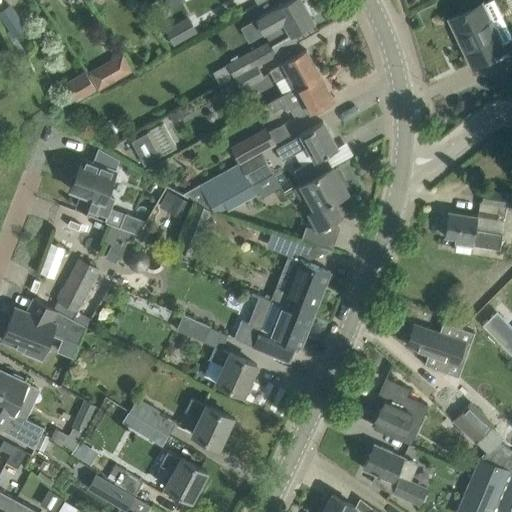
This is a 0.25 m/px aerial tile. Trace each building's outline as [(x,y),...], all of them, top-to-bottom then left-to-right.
[(257,19),(269,40),(271,39),(278,53),(297,43),(292,34),(313,22),(301,0),(289,0),(276,8),(257,19)] [(27,28),(11,4),(0,11),(0,17),(9,30),(5,32),(23,57),(28,53),(16,36),(27,28)] [(472,64),(503,50),(481,5),(450,19),(472,64)] [(189,16),(165,30),(174,45),(197,32),(189,16)] [(224,84),(258,65),(278,53),(271,39),(269,40),(227,63),(227,64),(213,72),(220,85),(223,84),(224,84)] [(296,87),(319,74),(306,49),(283,62),(283,63),(269,70),(275,81),(289,74),(296,87)] [(129,71),(122,58),(106,66),(113,80),(129,71)] [(241,90),(265,77),(258,65),(224,84),(229,94),(240,89),(241,90)] [(78,100),(94,91),(84,73),(68,83),(78,100)] [(333,99),(319,74),(296,87),(268,102),(272,112),(284,105),(286,109),(290,108),(296,119),(310,111),(333,99)] [(301,135),(285,143),(276,148),(283,160),(307,146),(314,159),(294,170),(302,184),(332,166),(325,154),(337,147),(323,121),(300,134),(301,135)] [(164,123),(131,141),(144,165),(177,148),(164,123)] [(230,147),(239,163),(240,165),(262,152),(262,154),(278,145),(266,127),(230,147)] [(270,174),(273,173),(262,154),(262,152),(240,165),(252,185),(256,183),(262,194),(277,186),(270,174)] [(115,171),(82,158),(70,189),(81,193),(77,207),(96,214),(97,213),(107,216),(114,198),(106,195),(115,171)] [(252,185),(240,165),(239,163),(183,194),(207,207),(212,206),(214,210),(227,207),(228,209),(256,193),(252,185)] [(339,179),(332,166),(302,184),(294,188),(300,199),(307,195),(308,197),(315,209),(308,213),(317,230),(345,214),(336,199),(347,193),(345,189),(349,187),(343,176),(339,179)] [(481,202),(507,206),(511,207),(511,193),(483,189),(481,202)] [(211,211),(194,201),(186,227),(202,234),(211,211)] [(448,211),(444,236),(456,238),(454,250),(472,253),(473,244),(500,248),(502,233),(477,229),(479,216),(448,211)] [(125,213),(120,227),(138,233),(144,224),(138,222),(139,219),(125,213)] [(128,238),(117,232),(105,255),(116,261),(128,238)] [(77,311),(98,270),(79,259),(57,301),(77,311)] [(281,304),(313,316),(330,271),(298,259),(281,304)] [(41,359),(51,334),(52,332),(63,336),(63,337),(78,343),(85,325),(34,297),(26,311),(15,306),(2,340),(24,349),(23,352),(41,359)] [(313,316),(281,304),(270,332),(242,321),(235,338),(255,347),(271,354),(277,339),(301,348),(313,316)] [(205,341),(211,327),(175,311),(170,323),(177,327),(177,328),(205,341)] [(511,334),(493,314),(482,324),(511,354),(511,334)] [(414,324),(406,345),(425,351),(428,353),(424,364),(458,377),(474,333),(443,321),(439,333),(433,330),(414,324)] [(254,383),(250,380),(257,365),(229,352),(229,353),(214,346),(209,359),(223,365),(216,381),(243,394),(244,392),(249,394),(254,383)] [(0,428),(34,448),(44,427),(17,414),(24,399),(21,397),(27,383),(23,381),(22,377),(14,373),(11,375),(0,370),(0,428)] [(416,429),(418,424),(426,406),(411,399),(412,398),(384,385),(378,398),(383,400),(372,424),(401,438),(407,425),(416,429)] [(138,397),(129,412),(151,425),(158,413),(159,410),(138,397)] [(233,417),(215,409),(206,404),(205,405),(191,398),(185,410),(200,417),(192,433),(219,446),(233,417)] [(98,407),(86,401),(72,427),(84,433),(98,407)] [(469,401),(452,420),(456,425),(458,426),(472,440),(475,442),(493,423),(469,401)] [(0,445),(0,448),(10,454),(15,446),(3,439),(0,445)] [(96,455),(78,443),(72,452),(91,463),(96,455)] [(403,457),(392,452),(374,444),(363,468),(376,474),(372,482),(419,505),(427,488),(410,480),(417,464),(403,457)] [(10,454),(6,461),(17,468),(21,460),(26,452),(15,446),(10,454)] [(165,486),(174,491),(192,500),(207,471),(180,457),(180,458),(167,450),(159,464),(173,472),(165,486)] [(511,511),(511,470),(480,457),(473,474),(502,486),(491,511),(511,511)] [(123,468),(114,482),(135,494),(142,483),(144,480),(123,468)] [(473,474),(456,511),(491,511),(502,486),(473,474)] [(0,511),(8,511),(16,499),(0,490),(0,511)] [(109,511),(129,511),(135,503),(113,490),(103,509),(109,511)] [(59,511),(73,511),(77,504),(48,491),(42,504),(59,511)] [(322,511),(378,511),(373,508),(370,511),(362,511),(355,507),(349,503),(331,494),(322,511)] [(38,511),(39,511),(16,499),(8,511),(38,511)]
